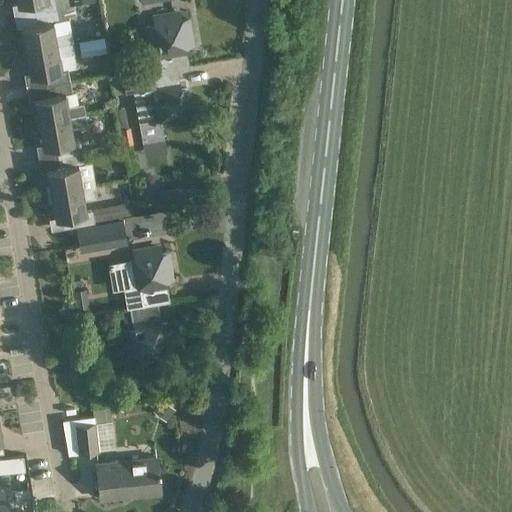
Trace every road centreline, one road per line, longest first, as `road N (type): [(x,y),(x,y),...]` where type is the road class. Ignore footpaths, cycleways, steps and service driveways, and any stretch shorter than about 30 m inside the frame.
road 1 (unclassified): [(192,511),(226,337),(261,0)]
road 2 (secondary): [(306,429),(305,357),(341,0)]
road 3 (residential): [(58,511),(0,174)]
